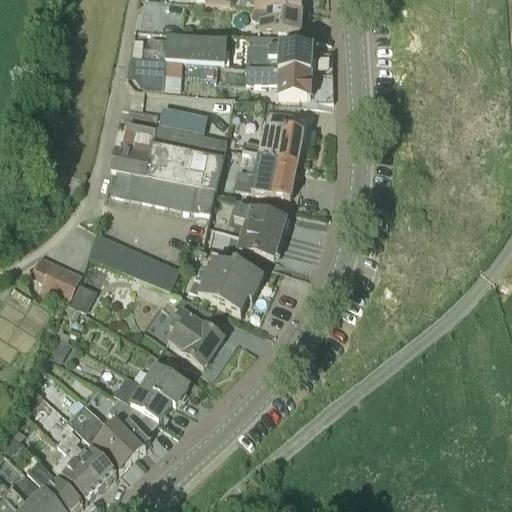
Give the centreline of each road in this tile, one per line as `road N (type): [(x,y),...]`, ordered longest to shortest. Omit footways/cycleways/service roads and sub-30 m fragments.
road 1 (tertiary): [(140,511),(276,381),(336,283),(359,178),(352,0)]
road 2 (unclassified): [(219,511),(437,331),(511,248)]
road 3 (unclassified): [(136,0),(85,205),(56,241),(0,278)]
